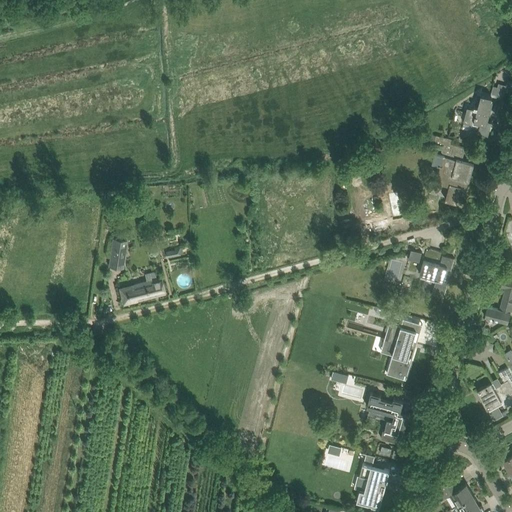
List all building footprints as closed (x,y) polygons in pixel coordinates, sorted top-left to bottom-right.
[(494,85),(491,95),(497,97),(497,94),(504,96),(505,91),(510,93),(511,86),(511,80),(508,79),(506,85),(500,83),(499,87),(494,85)] [(492,96),(481,94),(478,106),(475,106),(474,108),(467,107),(463,122),(464,122),(462,128),(478,132),(479,132),(488,135),(492,121),(488,120),(489,114),(488,114),(492,96)] [(452,155),(455,144),(451,143),(452,139),(437,135),(435,142),(443,145),(441,153),(452,155)] [(467,185),(468,180),(473,164),(441,155),(435,153),(432,164),(441,166),(436,182),(449,185),(446,198),(457,201),(462,184),(467,185)] [(375,231),(389,228),(387,215),(378,217),(379,221),(373,222),(375,231)] [(123,268),(128,239),(113,237),(109,266),(123,268)] [(167,257),(183,254),(181,246),(165,249),(167,257)] [(419,261),(422,252),(411,249),(409,258),(419,261)] [(443,253),(429,249),(429,251),(426,250),(424,260),(420,273),(436,278),(432,294),(444,297),(454,258),(443,254),(443,253)] [(157,277),(155,271),(144,273),(146,280),(119,287),(123,303),(166,293),(163,283),(162,276),(157,277)] [(511,277),(504,276),(502,286),(505,286),(500,308),(488,305),(485,316),(495,319),(508,322),(511,308),(511,277)] [(396,342),(387,373),(406,379),(410,365),(403,363),(408,348),(410,349),(416,330),(411,328),(414,321),(403,318),(401,328),(393,325),(388,340),(396,342)] [(480,346),(493,349),(494,342),(482,339),(480,346)] [(511,369),(510,365),(498,371),(504,381),(495,386),(492,381),(478,389),(488,408),(502,400),(505,406),(511,402),(511,369)] [(371,391),(367,406),(370,407),(377,409),(376,414),(377,414),(388,417),(386,423),(385,429),(384,428),(381,437),(397,442),(399,435),(401,435),(403,436),(406,424),(409,413),(408,413),(411,402),(394,398),(393,400),(381,397),(382,394),(371,391)] [(382,446),(380,452),(390,455),(392,448),(382,446)] [(366,453),(364,460),(373,462),(375,455),(366,453)] [(357,499),(357,500),(369,503),(372,503),(372,504),(379,506),(383,491),(385,484),(386,484),(390,469),(363,462),(360,475),(362,476),(368,478),(365,490),(363,489),(363,490),(360,489),(357,499)] [(460,487),(453,476),(437,485),(445,497),(451,493),(458,504),(473,495),(466,483),(460,487)] [(452,509),(452,510),(452,511),(453,511),(452,511),(472,511),(480,507),(473,495),(458,504),(453,507),(453,508),(452,508),(452,509)]
